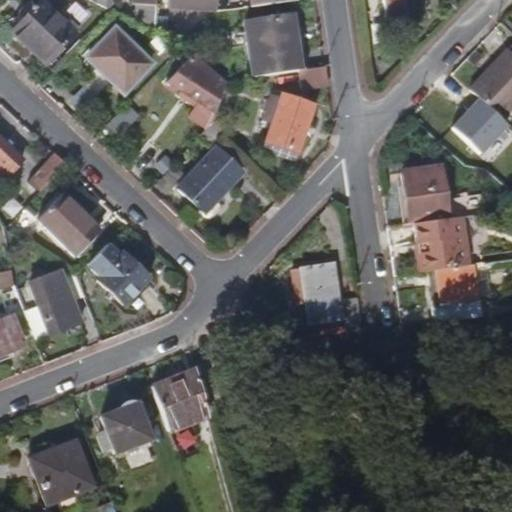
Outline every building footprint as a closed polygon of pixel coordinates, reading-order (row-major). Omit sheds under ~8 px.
[(86,0),(103,8),(102,0),(86,0)] [(162,9),(162,0),(140,0),(140,9),(162,9)] [(215,10),(215,0),(171,0),(172,10),(215,10)] [(295,1),(294,0),(251,0),(253,8),(295,1)] [(383,0),(387,21),(407,18),(404,0),(383,0)] [(47,64),(77,33),(45,1),(14,33),(47,64)] [(301,78),(292,18),(247,25),(256,84),(301,78)] [(125,93),(154,64),(117,28),(88,56),(125,93)] [(501,120),(511,108),(511,44),(486,74),(489,76),(473,95),(501,120)] [(212,125),(225,88),(195,60),(171,83),(212,125)] [(329,92),(326,75),(301,78),(304,96),(329,92)] [(298,155),(313,107),(282,97),(267,145),(298,155)] [(122,133),(141,114),(130,103),(112,123),(122,133)] [(203,156),(220,139),(210,129),(194,147),(203,156)] [(23,160),(0,138),(0,159),(13,172),(23,160)] [(216,197),(242,172),(219,149),(180,189),(212,221),(226,207),(216,197)] [(41,193),(66,166),(55,155),(30,182),(41,193)] [(449,224),(442,172),(402,178),(409,230),(417,229),(449,224)] [(104,230),(67,193),(42,219),(79,255),(104,230)] [(469,268),(461,222),(449,224),(417,229),(420,248),(424,248),(428,274),(432,274),(469,268)] [(119,308),(147,282),(121,255),(93,281),(119,308)] [(340,321),(333,266),(302,269),(305,293),(308,324),(340,321)] [(478,304),(473,268),(469,268),(432,274),(437,310),(478,304)] [(305,293),(302,269),(289,270),(292,295),(305,293)] [(85,298),(76,275),(72,273),(61,277),(72,304),(85,298)] [(72,304),(61,277),(30,289),(39,311),(39,313),(48,334),(49,337),(66,330),(70,339),(84,334),(72,304)] [(362,332),(358,302),(347,304),(350,333),(362,332)] [(480,316),(478,304),(437,310),(439,322),(480,316)] [(39,313),(39,311),(30,315),(39,338),(48,334),(39,313)] [(0,354),(23,345),(12,317),(0,321),(0,354)] [(209,416),(196,370),(151,388),(168,432),(209,416)] [(151,443),(137,404),(103,417),(108,432),(98,435),(106,456),(116,453),(117,455),(151,443)] [(93,484),(76,440),(29,458),(47,503),(93,484)]
